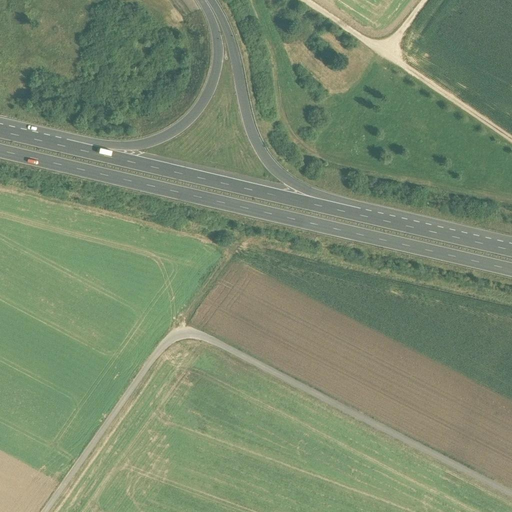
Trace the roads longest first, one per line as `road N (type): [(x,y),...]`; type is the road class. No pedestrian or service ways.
road 1 (trunk): [(0,150),(511,269)]
road 2 (track): [(511,495),(197,335),(177,333)]
road 3 (trunk): [(307,202),(260,152),(232,36),(214,0)]
road 4 (trunk): [(200,0),(216,39),(200,104),(163,135),(100,154)]
road 5 (track): [(177,333),(45,511)]
road 6 (trunk): [(307,202),(100,154)]
road 7 (track): [(299,0),(382,56),(313,142)]
road 8 (trunk): [(511,249),(307,202)]
road 9 (track): [(382,56),(511,138)]
